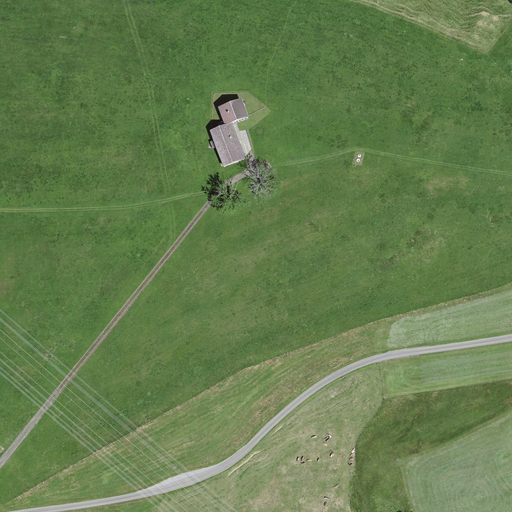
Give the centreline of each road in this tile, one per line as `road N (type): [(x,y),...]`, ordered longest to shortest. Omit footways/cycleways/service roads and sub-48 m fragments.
road 1 (unclassified): [(511,337),(371,360),(307,394),(215,471),(146,494),(34,511)]
road 2 (track): [(0,464),(204,209),(246,172),(250,154)]
